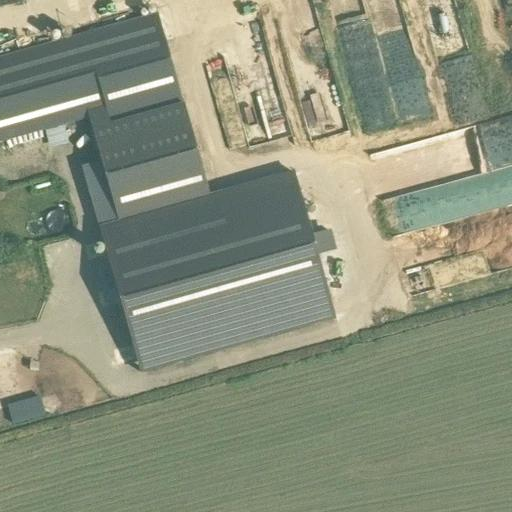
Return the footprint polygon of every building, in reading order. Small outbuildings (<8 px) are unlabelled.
[(28,0),(0,0),(0,36),(36,26),(28,0)] [(362,0),(329,0),(345,62),(372,55),(368,39),(409,29),(401,1),(365,10),(362,0)] [(0,142),(89,117),(102,162),(119,223),(211,197),(158,15),(0,60),(0,142)] [(448,183),(456,218),(511,204),(511,117),(388,147),(399,195),(448,183)] [(100,228),(119,223),(102,162),(83,167),(100,228)] [(119,223),(100,228),(141,374),(336,319),(295,174),(211,197),(119,223)] [(8,405),(15,425),(47,413),(40,394),(8,405)]
